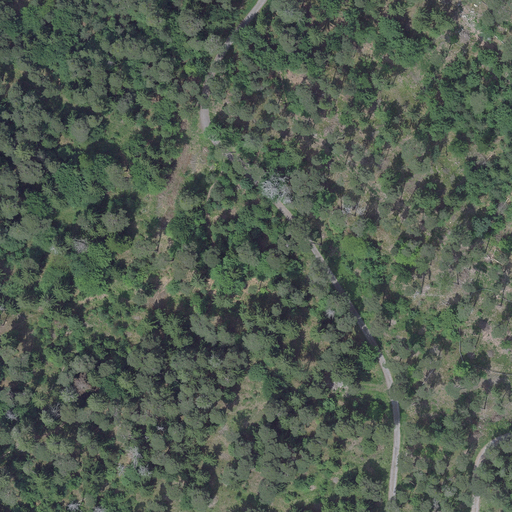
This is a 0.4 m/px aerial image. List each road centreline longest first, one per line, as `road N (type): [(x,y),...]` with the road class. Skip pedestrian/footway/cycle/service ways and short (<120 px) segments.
road 1 (track): [(228,156),(310,242),(386,368),(397,421),(392,511)]
road 2 (track): [(263,0),(223,54),(204,98),(207,131),(228,156)]
